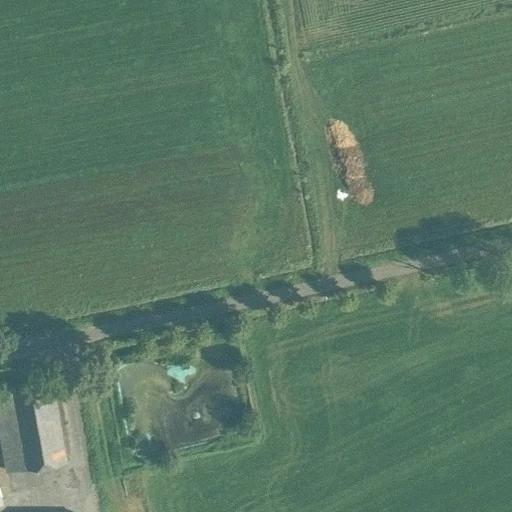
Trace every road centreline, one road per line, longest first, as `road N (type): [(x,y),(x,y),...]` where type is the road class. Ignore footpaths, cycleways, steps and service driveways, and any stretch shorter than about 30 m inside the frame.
road 1 (unclassified): [(0,352),(511,239)]
road 2 (track): [(351,278),(286,0)]
